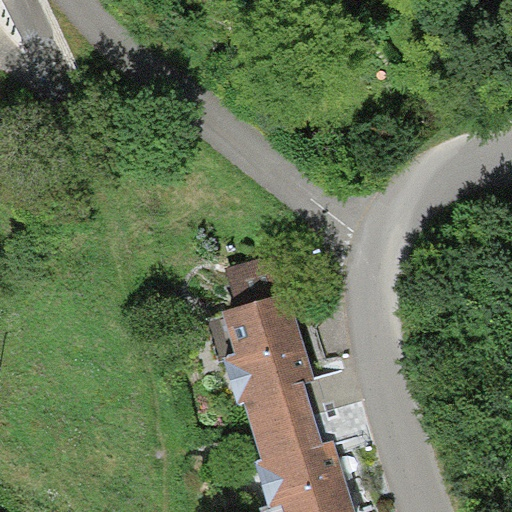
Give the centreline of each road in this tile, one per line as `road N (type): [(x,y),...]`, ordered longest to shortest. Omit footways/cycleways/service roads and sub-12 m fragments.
road 1 (track): [(164,511),(160,431),(136,306),(12,0)]
road 2 (residential): [(72,0),(138,71),(371,250)]
road 3 (residential): [(371,250),(367,309),(423,511)]
road 4 (residential): [(511,149),(476,155),(413,188),(371,250)]
